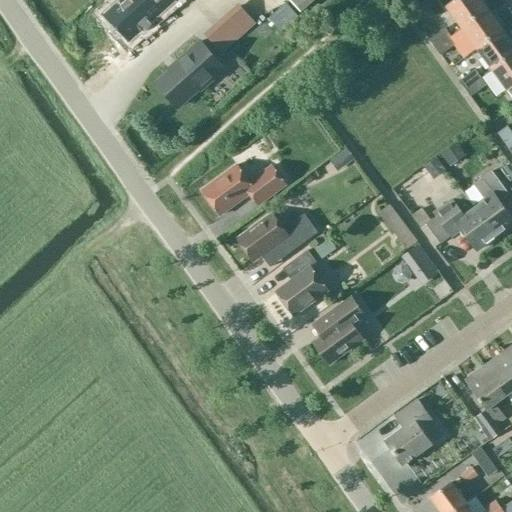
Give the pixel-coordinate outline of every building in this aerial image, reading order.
[(161,0),(135,0),(115,17),(136,42),(172,12),(161,0)] [(289,0),(300,12),(313,0),(289,0)] [(456,0),(447,7),(462,28),(488,9),(480,0),(456,0)] [(243,9),(209,39),(222,54),(256,24),(243,9)] [(462,28),(477,48),(502,30),(488,9),(462,28)] [(445,29),(429,41),(435,48),(450,36),(445,29)] [(477,48),(492,69),(511,54),(511,43),(502,30),(477,48)] [(457,45),(450,36),(435,48),(441,56),(457,45)] [(157,84),(178,108),(199,88),(201,90),(225,69),(200,42),(176,63),(178,65),(157,84)] [(419,72),(397,43),(379,56),(401,85),(419,72)] [(511,54),(492,69),(508,90),(511,96),(511,54)] [(460,82),(465,89),(481,77),(476,70),(460,82)] [(487,86),(481,77),(465,89),(471,98),(487,86)] [(367,107),(347,82),(332,93),(349,117),(367,107)] [(453,124),(434,98),(418,109),(437,137),(453,124)] [(402,162),(382,134),(367,144),(386,172),(402,162)] [(355,159),(347,148),(330,161),(338,172),(355,159)] [(460,155),(448,164),(455,174),(468,165),(460,155)] [(237,165),(203,190),(221,215),(251,194),(259,205),(286,185),(272,166),(250,182),(237,165)] [(474,185),(485,200),(475,208),(496,237),(511,225),(511,218),(500,201),(509,195),(492,171),(474,185)] [(463,193),(453,200),(435,214),(436,216),(426,224),(441,244),(461,230),(477,251),(496,237),(475,208),(474,208),(463,193)] [(416,243),(389,206),(379,213),(406,250),(416,243)] [(421,207),(410,212),(417,226),(427,221),(421,207)] [(272,213),(237,238),(254,262),(280,243),(289,254),(318,232),(305,214),(284,229),(272,213)] [(328,290),(311,267),(317,262),(308,250),(289,264),(297,276),(276,292),(294,316),(328,290)] [(335,327),(313,342),(330,365),(364,340),(353,325),(365,316),(352,297),(326,315),(335,327)] [(511,361),(505,351),(486,365),(508,396),(511,392),(511,361)] [(392,356),(365,368),(374,388),(401,376),(392,356)] [(496,404),(508,396),(486,365),(465,380),(498,424),(507,418),(496,404)] [(404,428),(386,441),(403,465),(433,444),(424,432),(436,424),(418,400),(395,416),(404,428)] [(485,410),(476,417),(492,439),(501,433),(485,410)] [(511,442),(509,438),(492,450),(499,458),(511,448),(511,442)] [(460,476),(467,485),(478,477),(472,468),(460,476)] [(431,498),(441,511),(455,511),(467,504),(452,483),(431,498)] [(485,509),(486,511),(497,511),(502,509),(496,501),(485,509)]
